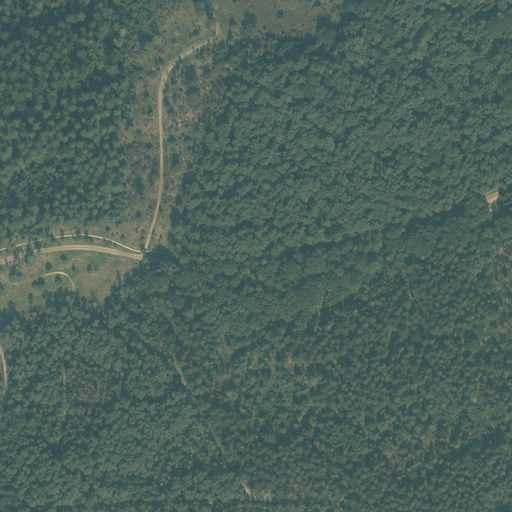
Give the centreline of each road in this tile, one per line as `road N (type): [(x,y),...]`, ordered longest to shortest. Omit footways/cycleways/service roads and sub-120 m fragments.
road 1 (track): [(144,259),(206,266),(270,259),(414,224),(485,197)]
road 2 (track): [(0,275),(19,284),(59,273),(70,283),(55,511)]
road 3 (track): [(0,511),(254,502)]
road 4 (track): [(150,299),(191,400),(254,502)]
road 5 (track): [(164,71),(160,194),(145,251)]
road 6 (track): [(150,299),(264,323),(312,306)]
road 7 (track): [(371,300),(437,276),(473,249),(492,218)]
road 8 (track): [(0,261),(68,246),(144,259)]
